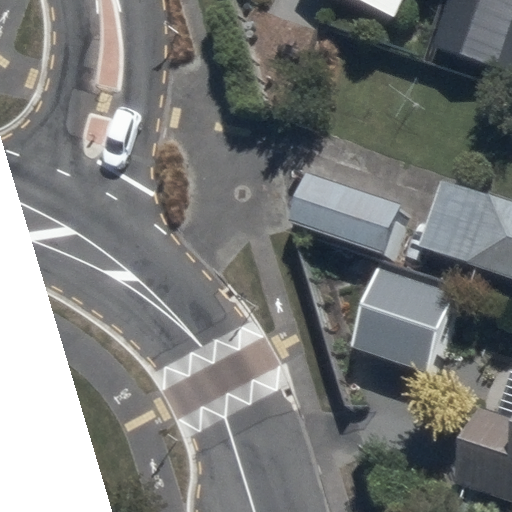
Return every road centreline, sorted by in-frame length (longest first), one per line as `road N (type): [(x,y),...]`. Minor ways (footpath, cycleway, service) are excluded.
road 1 (unclassified): [(254,511),(238,426),(200,346),(169,311),(56,233)]
road 2 (residential): [(56,233),(98,95),(102,0)]
